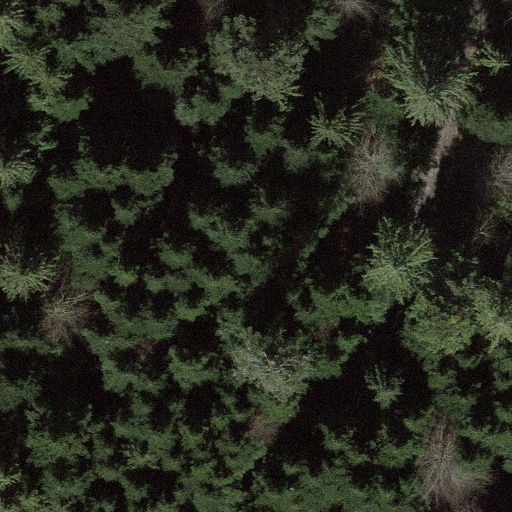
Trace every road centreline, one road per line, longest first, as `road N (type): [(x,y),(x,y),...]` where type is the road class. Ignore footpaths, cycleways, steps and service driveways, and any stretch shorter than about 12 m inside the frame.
road 1 (track): [(0,427),(92,370),(460,0)]
road 2 (track): [(218,511),(342,359),(414,215),(446,99),(447,19)]
